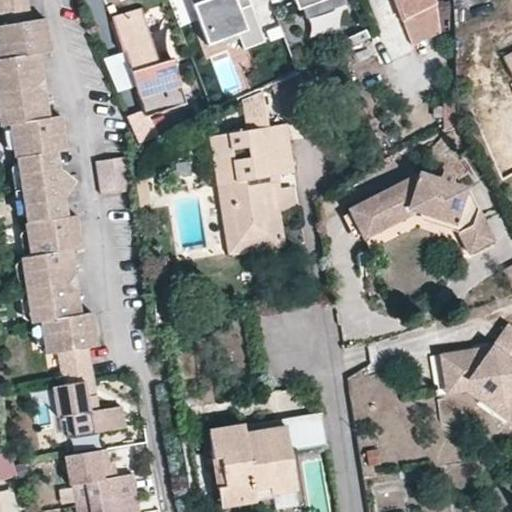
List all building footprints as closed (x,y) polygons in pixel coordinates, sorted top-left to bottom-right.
[(0,0),(0,25),(0,26),(29,21),(25,0),(0,0)] [(263,42),(247,0),(191,0),(207,42),(234,32),(241,51),(263,42)] [(394,0),(403,20),(435,5),(433,0),(394,0)] [(403,20),(412,46),(440,32),(435,5),(403,20)] [(123,53),(126,53),(143,109),(125,115),(136,143),(153,135),(147,115),(185,104),(172,61),(158,65),(144,18),(142,13),(113,21),(123,53)] [(0,25),(0,58),(29,54),(37,53),(49,51),(44,19),(29,21),(0,26),(0,25)] [(121,51),(105,56),(116,91),(132,86),(121,51)] [(33,80),(40,79),(37,53),(29,54),(33,80)] [(511,80),(511,53),(500,60),(511,80)] [(38,119),(35,93),(33,80),(29,54),(0,58),(0,119),(1,125),(10,124),(38,119)] [(273,92),(286,119),(313,106),(301,79),(273,92)] [(270,126),(263,87),(245,95),(251,129),(270,126)] [(38,119),(46,118),(43,92),(35,93),(38,119)] [(14,157),(17,157),(46,153),(56,151),(63,150),(58,117),(46,118),(38,119),(10,124),(14,157)] [(280,234),(276,206),(271,176),(278,174),(293,172),(287,124),(210,136),(218,184),(229,182),(237,241),(280,234)] [(56,151),(46,153),(55,218),(65,216),(56,151)] [(46,153),(17,157),(27,222),(55,218),(46,153)] [(94,159),(99,194),(129,189),(123,155),(94,159)] [(496,240),(467,187),(419,171),(347,209),(364,240),(416,212),(454,225),(469,254),(496,240)] [(280,188),(278,174),(271,176),(276,206),(291,204),(289,188),(280,188)] [(151,212),(146,179),(136,180),(138,190),(141,214),(151,212)] [(218,184),(228,253),(281,247),(280,234),(237,241),(229,182),(218,184)] [(65,216),(55,218),(27,222),(25,222),(30,258),(58,254),(66,252),(80,250),(76,225),(74,215),(65,216)] [(66,252),(58,254),(63,280),(70,279),(66,252)] [(68,317),(64,291),(63,280),(58,254),(30,258),(21,260),(26,292),(31,323),(39,321),(68,317)] [(68,317),(76,316),(72,290),(64,291),(68,317)] [(39,321),(44,355),(85,348),(93,348),(88,314),(76,316),(68,317),(39,321)] [(444,386),(471,384),(506,405),(499,415),(511,423),(511,328),(510,327),(494,350),(487,359),(476,353),(440,357),(444,386)] [(44,355),(48,387),(90,380),(85,348),(44,355)] [(117,406),(95,410),(90,380),(48,387),(54,416),(62,416),(66,438),(120,429),(117,406)] [(446,397),(470,394),(485,405),(482,409),(497,419),(499,415),(506,405),(471,384),(444,386),(446,397)] [(328,446),(323,414),(243,425),(244,433),(286,427),(290,452),(328,446)] [(216,487),(251,482),(252,487),(269,485),(270,492),(272,492),(296,489),(290,452),(286,427),(244,433),(243,425),(207,430),(216,487)] [(135,493),(132,473),(113,476),(108,449),(68,454),(71,482),(87,480),(90,499),(135,493)] [(216,487),(220,505),(273,497),(272,492),(270,492),(269,485),(252,487),(251,482),(216,487)] [(90,499),(91,511),(137,511),(135,493),(90,499)] [(91,511),(90,499),(79,501),(79,511),(91,511)]
